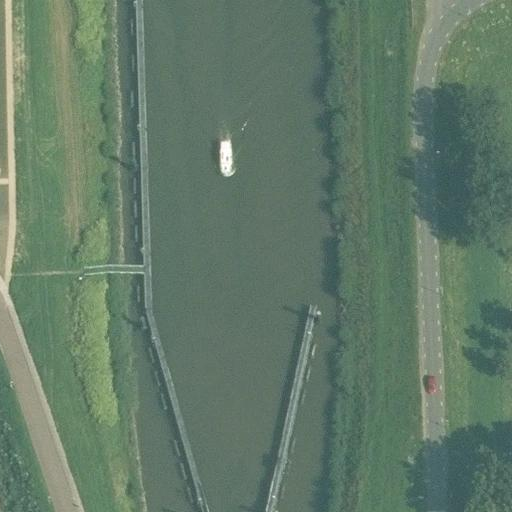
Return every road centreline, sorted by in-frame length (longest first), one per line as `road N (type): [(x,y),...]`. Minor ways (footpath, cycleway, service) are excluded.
road 1 (tertiary): [(435,511),(421,96),(438,25),(475,0)]
road 2 (unclassified): [(64,511),(0,317)]
